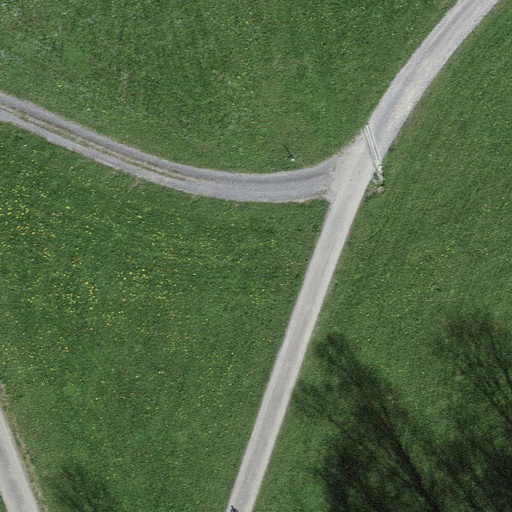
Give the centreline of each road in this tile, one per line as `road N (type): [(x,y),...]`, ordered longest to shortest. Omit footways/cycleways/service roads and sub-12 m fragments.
road 1 (track): [(487,0),(376,150),(321,287),(248,511)]
road 2 (track): [(0,112),(210,194),(298,198),(376,150)]
